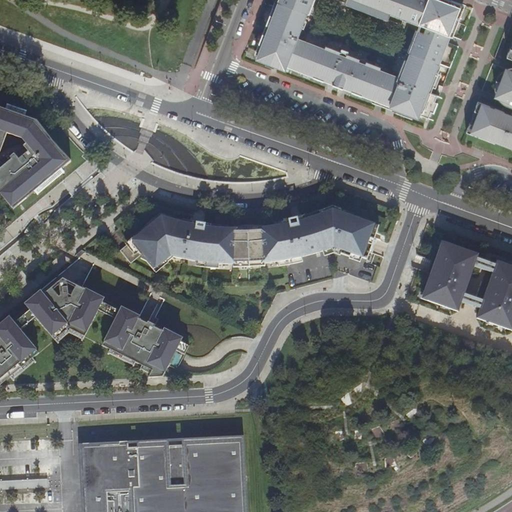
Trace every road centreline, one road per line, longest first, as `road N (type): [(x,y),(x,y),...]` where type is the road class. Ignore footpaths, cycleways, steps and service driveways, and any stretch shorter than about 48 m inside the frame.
road 1 (residential): [(421,195),(381,298),(297,308),(275,328),(250,374),(226,391),(0,406)]
road 2 (residential): [(54,68),(49,81),(61,108),(89,140),(124,168),(183,192),(235,201),(287,195),(323,177),(334,161)]
road 3 (residential): [(394,183),(398,143),(388,128),(219,63)]
road 4 (unclassified): [(201,114),(334,161)]
